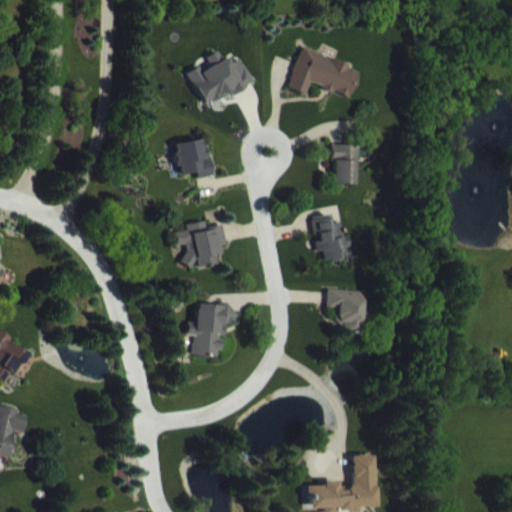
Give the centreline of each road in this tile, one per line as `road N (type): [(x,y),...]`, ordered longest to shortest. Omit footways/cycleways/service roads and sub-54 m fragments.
road 1 (residential): [(145,428),(237,399),(269,366),(279,292),(258,198),(265,148)]
road 2 (residential): [(55,224),(101,280),(133,356),(165,511)]
road 3 (residential): [(55,224),(82,187),(103,124),(111,0)]
road 4 (residential): [(59,0),(54,105),(19,197)]
